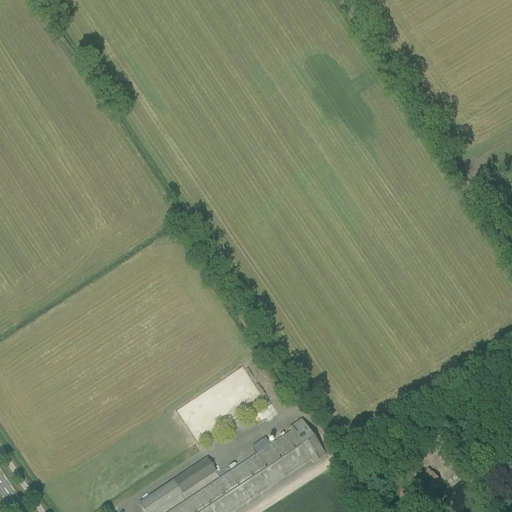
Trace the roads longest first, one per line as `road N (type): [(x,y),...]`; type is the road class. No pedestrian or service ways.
road 1 (track): [(511,254),(340,0)]
road 2 (track): [(255,511),(511,349)]
